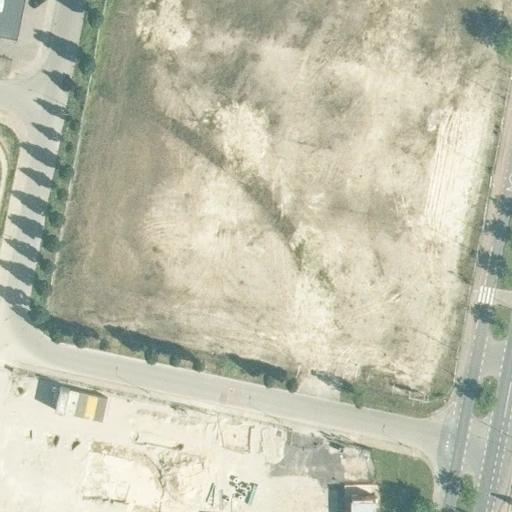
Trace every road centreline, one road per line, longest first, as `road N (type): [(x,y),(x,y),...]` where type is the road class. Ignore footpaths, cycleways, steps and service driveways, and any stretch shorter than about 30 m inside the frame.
road 1 (unclassified): [(457,442),(37,351),(22,341),(15,299),(51,106)]
road 2 (unclassified): [(511,167),(475,350)]
